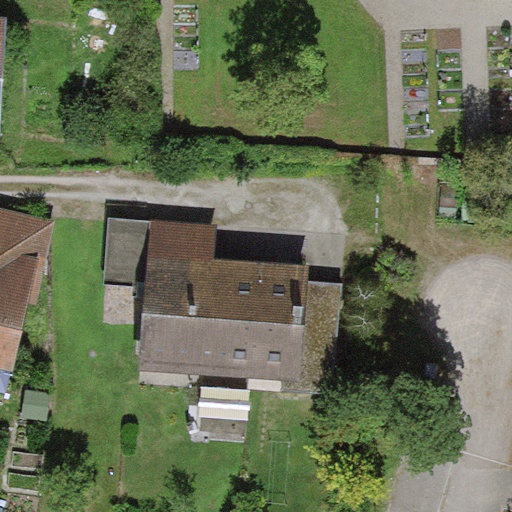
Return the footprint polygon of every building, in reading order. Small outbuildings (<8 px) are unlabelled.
[(511,173),(502,173),(499,233),(511,233),(511,173)] [(47,227),(0,215),(0,257),(32,265),(38,267),(47,227)] [(153,221),(111,218),(107,279),(149,283),(151,269),(153,221)] [(153,221),(151,269),(209,273),(212,228),(153,221)] [(0,351),(11,353),(32,265),(0,257),(0,351)] [(209,273),(151,269),(149,283),(144,357),(284,367),(301,368),(308,280),(209,273)] [(342,283),(308,280),(301,368),(284,367),(282,389),(334,392),(342,283)]
